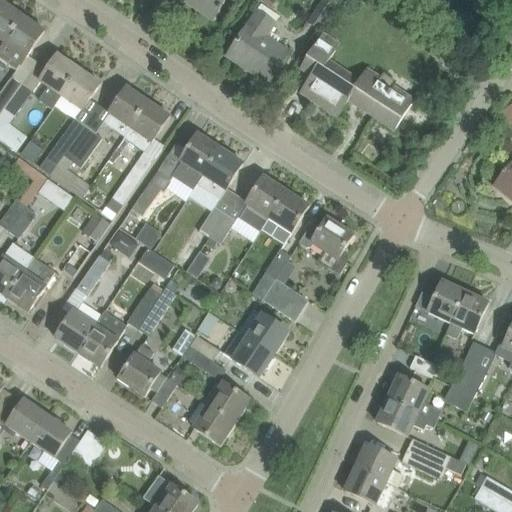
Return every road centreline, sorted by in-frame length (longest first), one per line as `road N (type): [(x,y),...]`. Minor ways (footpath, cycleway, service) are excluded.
road 1 (residential): [(404,218),(225,109),(71,0)]
road 2 (residential): [(242,492),(404,218)]
road 3 (residential): [(316,511),(451,236)]
road 4 (residential): [(242,492),(0,338)]
road 5 (unclassified): [(404,218),(511,59)]
